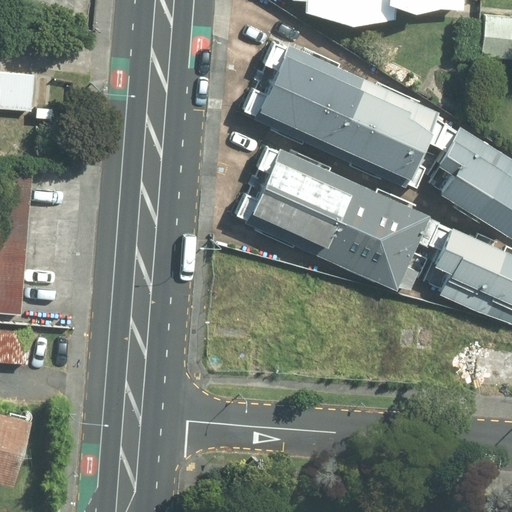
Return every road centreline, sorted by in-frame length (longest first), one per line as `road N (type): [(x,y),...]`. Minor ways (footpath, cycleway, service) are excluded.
road 1 (primary): [(168,0),(136,418)]
road 2 (residential): [(136,418),(511,443)]
